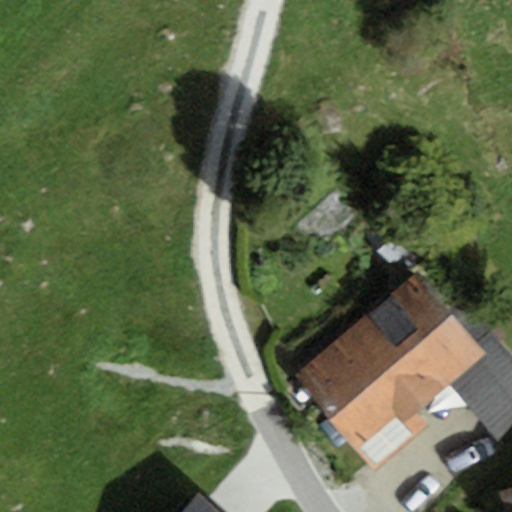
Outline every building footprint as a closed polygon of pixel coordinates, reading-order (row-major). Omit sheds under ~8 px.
[(415,276),(295,374),(359,452),(418,404),(446,380),(479,354),(472,345),(415,276)] [(511,363),(487,333),(472,345),(479,354),(446,380),(504,452),(511,444),(511,363)] [(418,404),(359,452),(376,473),(435,425),(418,404)] [(511,511),(511,486),(498,492),(505,511),(511,511)] [(215,511),(196,494),(179,511),(215,511)]
